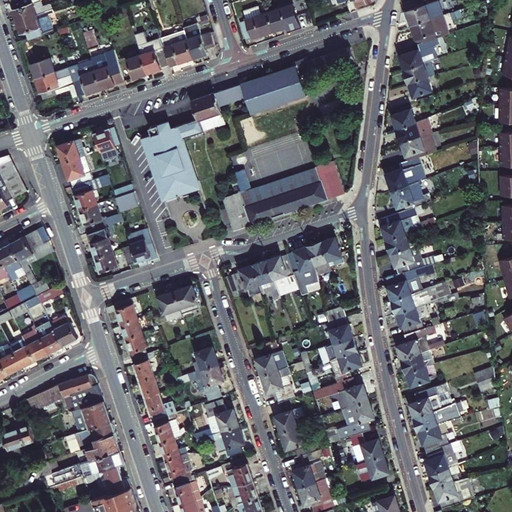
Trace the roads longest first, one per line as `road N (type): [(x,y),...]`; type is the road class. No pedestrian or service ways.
road 1 (residential): [(421,511),(380,370),(362,209)]
road 2 (residential): [(288,511),(202,256)]
road 3 (residential): [(30,135),(236,64)]
road 4 (residential): [(362,209),(388,13)]
road 5 (tertiary): [(156,511),(103,349)]
road 6 (residential): [(362,209),(202,256)]
road 7 (residential): [(236,64),(388,13)]
road 8 (residential): [(202,256),(85,297)]
